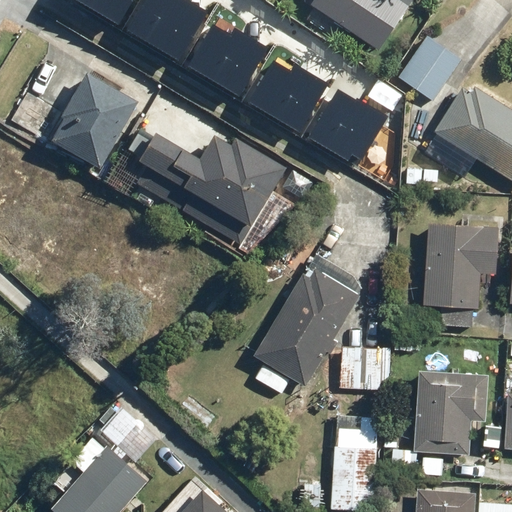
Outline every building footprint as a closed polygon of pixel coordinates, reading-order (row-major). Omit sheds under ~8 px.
[(74,0),(117,25),(132,0),(74,0)] [(186,0),(140,0),(124,28),(179,61),(208,13),(186,0)] [(407,0),(317,0),(316,3),(383,46),(412,3),(407,0)] [(212,24),(187,65),(239,96),(268,48),(235,28),(231,35),(212,24)] [(459,54),(426,35),(400,75),(432,95),(459,54)] [(272,61),(247,102),(300,133),(329,85),(296,65),(291,73),(272,61)] [(92,70),(67,113),(70,114),(56,138),(105,166),(144,99),(92,70)] [(511,107),(472,81),(441,129),(511,175),(511,107)] [(339,89),(309,139),(347,161),(351,153),(362,160),(387,118),(339,89)] [(239,244),(286,167),(238,139),(232,148),(216,138),(203,160),(158,134),(141,162),(148,166),(138,184),(239,244)] [(72,255),(87,264),(113,220),(35,174),(5,224),(68,261),(72,255)] [(504,223),(433,219),(428,304),(442,304),(441,323),(476,325),(477,309),(482,309),(484,271),(501,272),(504,223)] [(370,284),(317,253),(256,357),(267,364),(257,380),(281,394),(291,379),(308,389),(370,284)] [(391,386),(393,345),(343,345),(342,384),(391,386)] [(493,373),(423,369),(418,450),(472,454),(474,417),(490,418),(493,373)] [(108,444),(96,434),(75,459),(87,469),(58,504),(66,511),(120,511),(151,477),(137,465),(161,437),(122,405),(102,429),(113,438),(108,444)] [(376,510),(379,415),(365,414),(365,426),(343,426),(343,445),(336,445),(334,508),(376,510)] [(233,511),(194,478),(165,511),(233,511)] [(476,511),(477,489),(420,487),(419,511),(476,511)] [(511,511),(511,500),(481,500),(480,511),(511,511)]
